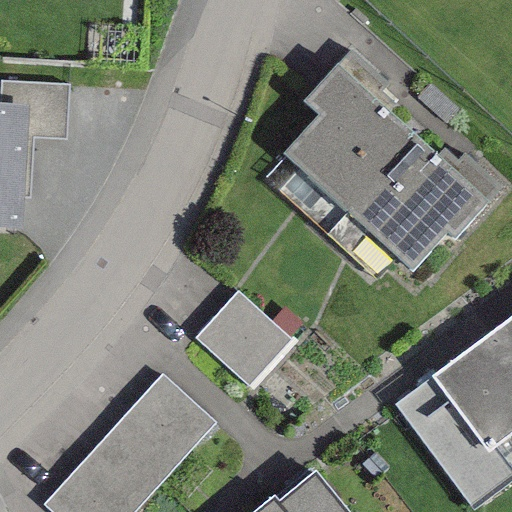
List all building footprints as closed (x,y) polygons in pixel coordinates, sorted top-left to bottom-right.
[(383,167),(414,134),(375,99),(389,85),(353,52),(306,103),(320,116),(286,153),(301,167),(281,190),(329,234),(387,171),(383,167)] [(73,88),(4,84),(2,111),(22,112),(21,141),(69,144),(73,88)] [(2,111),(0,111),(0,222),(16,223),(21,141),(22,112),(2,111)] [(453,170),(414,134),(383,167),(387,171),(329,234),(378,279),(398,258),(413,271),(449,233),(456,239),(503,188),(467,155),(453,170)] [(259,290),(209,339),(257,387),(307,338),(259,290)] [(511,322),(492,337),(511,363),(511,322)] [(475,507),(511,479),(511,363),(492,337),(400,405),(475,507)] [(175,375),(49,509),(51,511),(135,511),(223,420),(175,375)] [(261,511),(345,511),(311,471),(261,511)]
